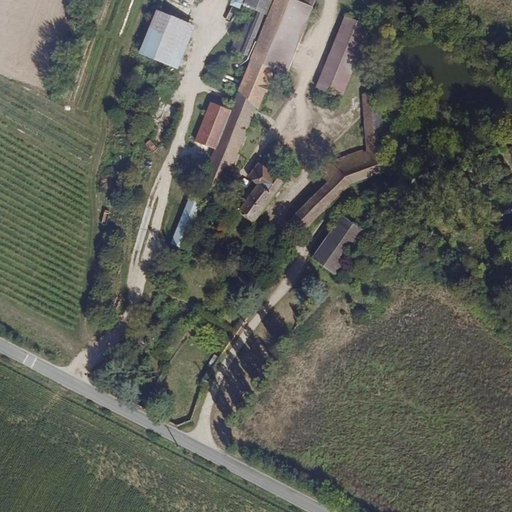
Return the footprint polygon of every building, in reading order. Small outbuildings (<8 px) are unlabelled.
[(286,76),(313,10),(312,9),(291,0),(276,0),(273,8),(250,60),(274,71),(286,76)] [(315,0),(291,0),(312,9),(315,0)] [(250,60),(273,8),(257,1),(240,41),(235,54),(250,60)] [(177,72),(193,29),(155,14),(139,58),(177,72)] [(336,98),(365,28),(347,21),(318,91),(336,98)] [(235,54),(240,41),(234,39),(229,52),(235,54)] [(273,73),(274,71),(250,60),(229,113),(212,152),(198,184),(220,194),(255,111),(258,112),(273,73)] [(224,75),(223,82),(235,85),(236,78),(224,75)] [(351,184),(393,169),(391,156),(380,156),(377,96),(361,97),(363,150),(331,162),(318,175),(327,185),(289,222),(301,234),(351,184)] [(212,152),(229,113),(210,105),(194,144),(212,152)] [(254,222),(284,182),(260,163),(249,178),(257,186),(253,191),(250,188),(245,189),(234,206),(254,222)] [(228,212),(234,206),(223,196),(217,203),(228,212)] [(170,244),(184,249),(203,202),(189,197),(170,244)] [(332,276),(363,233),(341,217),(311,261),(332,276)] [(411,269),(426,250),(414,241),(400,260),(411,269)]
